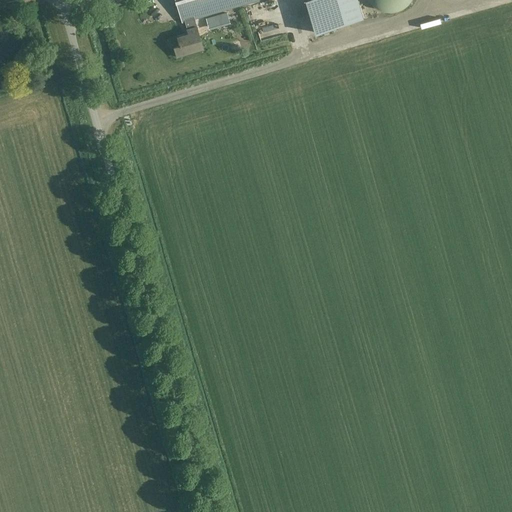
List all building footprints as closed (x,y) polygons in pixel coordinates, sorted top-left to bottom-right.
[(175,0),(182,22),(185,22),(194,19),(257,0),(175,0)] [(249,15),(273,9),(270,0),(263,0),(246,4),(249,15)] [(357,0),(305,0),(315,32),(363,18),(357,0)] [(368,0),(370,1),(371,3),(373,5),(376,7),(379,8),(381,9),(383,10),(386,11),(389,11),(392,11),(394,10),(397,10),(399,9),(402,8),(404,6),(406,5),(408,3),(409,1),(410,0),(368,0)] [(230,25),(226,13),(220,15),(224,27),(230,25)] [(203,49),(194,19),(185,22),(187,29),(188,33),(177,36),(179,44),(173,46),(177,56),(203,49)] [(267,44),(264,37),(258,39),(260,46),(267,44)]
